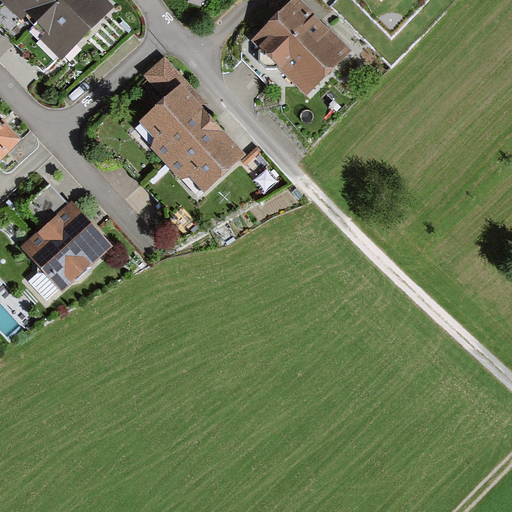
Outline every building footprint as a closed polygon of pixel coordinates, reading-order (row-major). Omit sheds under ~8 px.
[(111,6),(105,0),(9,0),(7,3),(64,56),(111,6)] [(347,61),(290,8),(250,50),(307,103),(347,61)] [(166,63),(150,79),(170,100),(142,128),(205,191),(244,153),(177,87),(183,80),(166,63)] [(0,160),(17,142),(0,125),(0,160)] [(109,247),(73,208),(29,248),(64,287),(109,247)]
